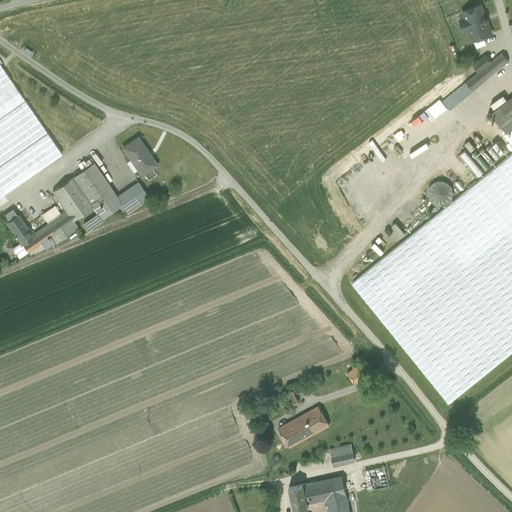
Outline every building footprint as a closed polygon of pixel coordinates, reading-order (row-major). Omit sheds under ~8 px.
[(480,5),(463,12),(466,20),(460,22),(464,31),(469,29),(473,39),(482,36),(482,37),(491,34),(480,5)] [(484,38),(475,41),(476,47),(486,44),(484,38)] [(508,61),(502,53),(495,58),(502,66),(508,61)] [(486,56),(474,65),(479,72),(489,63),(491,62),(486,56)] [(502,66),(495,58),(491,62),(489,63),(496,71),(502,66)] [(0,63),(0,85),(10,78),(0,63)] [(479,72),(476,75),(482,83),(496,71),(489,63),(479,72)] [(476,75),(466,83),(472,91),(482,83),(476,75)] [(0,85),(0,90),(12,82),(10,78),(0,85)] [(12,82),(0,90),(0,118),(26,101),(12,82)] [(511,96),(491,114),(507,133),(511,128),(511,96)] [(441,98),(421,110),(428,121),(448,108),(441,98)] [(0,118),(0,165),(47,132),(26,101),(0,118)] [(511,128),(507,133),(511,139),(511,153),(352,283),(449,403),(511,351),(511,128)] [(47,132),(0,165),(0,197),(62,154),(47,132)] [(157,164),(139,137),(123,147),(141,175),(157,164)] [(478,176),(485,170),(464,149),(458,155),(478,176)] [(118,197),(94,162),(73,177),(94,206),(98,213),(102,218),(122,205),(123,204),(118,197)] [(94,206),(73,177),(52,191),(67,212),(73,221),(94,206)] [(138,182),(118,197),(123,204),(122,205),(127,212),(142,202),(133,188),(139,184),(138,182)] [(148,197),(139,184),(133,188),(142,202),(148,197)] [(47,222),(61,213),(55,204),(41,213),(47,222)] [(67,212),(44,229),(34,237),(39,244),(51,236),(73,221),(67,212)] [(103,219),(102,218),(98,213),(85,222),(90,229),(103,219)] [(34,237),(18,215),(7,222),(28,252),(39,244),(34,237)] [(73,221),(51,236),(56,243),(78,228),(73,221)] [(19,243),(12,248),(19,257),(26,251),(19,243)] [(36,373),(33,365),(48,361),(44,349),(28,353),(27,346),(23,347),(30,375),(36,373)] [(362,362),(348,373),(356,384),(370,373),(362,362)] [(293,390),(285,394),(291,406),(298,402),(293,390)] [(319,406),(279,428),(289,447),(329,425),(319,406)] [(351,444),(330,449),(333,465),(355,460),(351,444)] [(350,511),(342,476),(303,484),(307,503),(327,499),(330,511),(350,511)] [(303,484),(289,487),(294,511),(308,508),(307,503),(303,484)]
